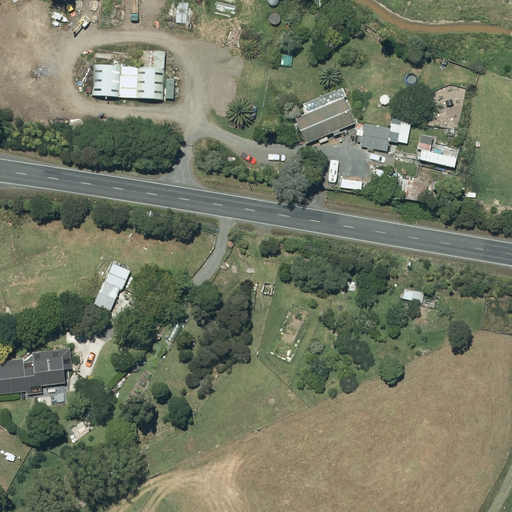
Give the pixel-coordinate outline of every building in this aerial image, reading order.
[(139,65),(93,63),(92,95),(176,99),(177,79),(167,79),(168,50),(140,49),(139,65)] [(306,142),(307,142),(333,132),(335,136),(343,133),(342,129),(357,123),(344,87),(302,102),(306,113),(301,115),(296,117),(306,142)] [(393,129),(364,125),(361,147),(391,151),(393,129)] [(421,160),(422,160),(456,167),(460,149),(424,142),(421,160)] [(430,181),(404,177),(402,197),(427,201),(430,181)] [(134,270),(115,260),(90,308),(109,318),(134,270)] [(0,358),(0,393),(33,390),(33,395),(46,394),(45,383),(69,380),(67,366),(75,366),(73,343),(25,348),(26,356),(0,358)]
